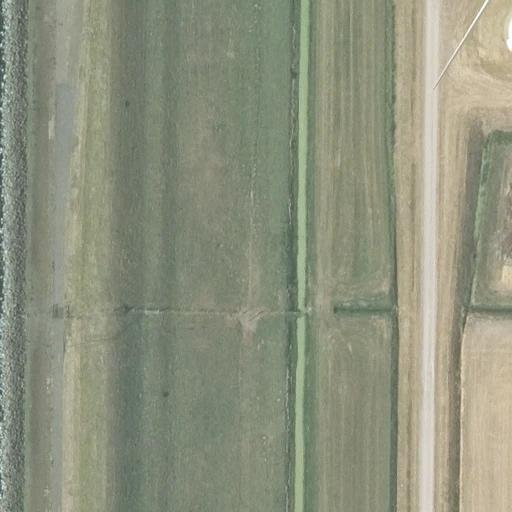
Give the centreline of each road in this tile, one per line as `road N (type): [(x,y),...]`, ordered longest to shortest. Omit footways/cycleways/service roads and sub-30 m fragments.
road 1 (unclassified): [(55,511),(59,140)]
road 2 (unclassified): [(59,140),(79,0)]
road 3 (unclassified): [(59,140),(60,0)]
